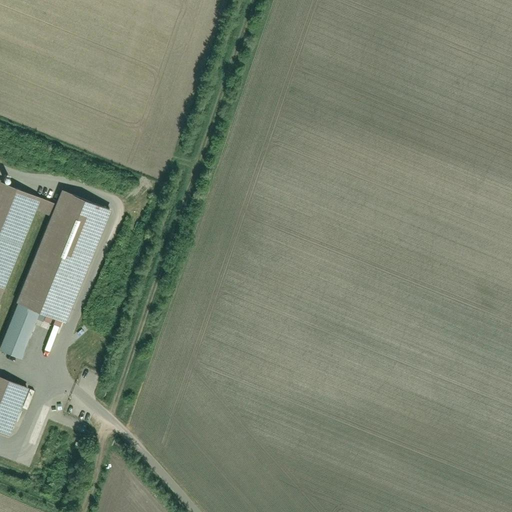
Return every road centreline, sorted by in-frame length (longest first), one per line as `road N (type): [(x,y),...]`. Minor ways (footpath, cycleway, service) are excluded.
road 1 (track): [(260,0),(86,511)]
road 2 (unknown): [(59,374),(116,229),(113,206),(88,181),(0,163)]
road 3 (track): [(116,420),(197,511)]
